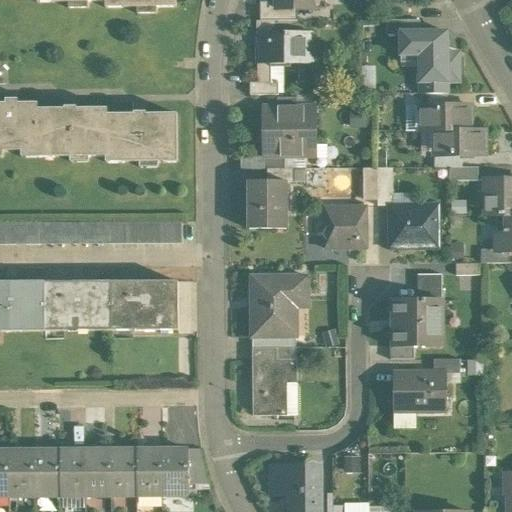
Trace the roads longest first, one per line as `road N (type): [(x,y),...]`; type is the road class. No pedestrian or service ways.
road 1 (residential): [(220,0),(214,40),(221,445)]
road 2 (residential): [(221,445),(324,444),(352,431),(360,417),(359,278),(371,269),(398,269)]
